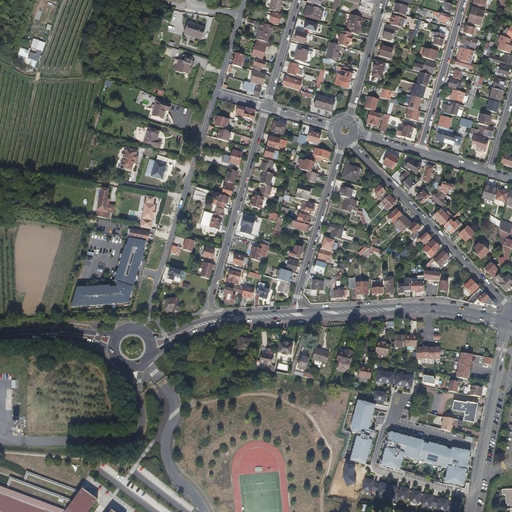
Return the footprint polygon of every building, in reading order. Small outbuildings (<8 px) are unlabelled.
[(283,1),(279,0),(271,0),(269,10),(279,13),(280,11),(283,1)] [(374,1),(370,0),(361,0),(358,11),(368,14),(371,5),(372,6),(374,1)] [(315,4),(307,2),(303,16),(319,21),(319,19),(321,20),(323,14),(322,14),(323,9),(314,7),(315,4)] [(443,14),(449,16),(452,5),(447,3),(443,2),(442,7),(445,8),(443,14)] [(407,7),(396,4),(394,9),(393,12),(395,13),(404,16),(405,16),(407,7)] [(427,9),(421,8),(419,14),(425,16),(427,9)] [(469,19),(482,22),(483,18),(481,17),(482,11),(473,8),(469,19)] [(281,16),(273,13),(270,23),(278,25),(281,16)] [(449,16),(443,14),(438,13),(437,19),(439,19),(439,21),(448,24),(450,16),(449,16)] [(361,18),(350,14),(345,32),(352,34),(358,35),(360,27),(359,26),(359,24),(361,18)] [(392,21),(391,25),(397,27),(400,28),(402,24),(403,19),(394,16),(392,16),(391,20),(392,21)] [(312,23),(304,20),(302,24),(307,26),(306,29),(309,30),(312,23)] [(204,27),(186,22),(183,33),(200,38),(204,27)] [(272,27),(260,23),(255,39),(257,40),(268,43),(272,27)] [(465,33),(464,36),(471,38),(472,35),(473,33),(475,33),(477,29),(466,26),(464,32),(465,33)] [(395,31),(385,28),(383,37),(386,38),(386,39),(390,41),(391,39),(392,40),(395,31)] [(306,34),(298,31),(295,41),(303,44),(306,35),(310,36),(311,34),(306,33),(306,34)] [(444,35),(432,31),(431,36),(434,37),(432,44),(437,45),(438,44),(441,45),(444,35)] [(340,34),(337,44),(340,45),(347,47),(349,41),(350,42),(351,37),(340,34)] [(464,36),(463,35),(461,43),(463,44),(463,45),(467,47),(468,45),(471,47),(470,50),(474,51),(477,52),(478,48),(475,48),(478,40),(471,38),(464,36)] [(508,45),(510,39),(501,35),(498,42),(500,42),(497,49),(509,53),(511,46),(508,45)] [(256,44),(255,44),(251,56),(257,58),(256,59),(262,61),(264,54),(262,54),(263,52),(264,52),(266,47),(267,48),(269,43),(268,43),(257,40),(256,44)] [(30,51),(20,48),(17,56),(25,58),(23,64),(37,68),(44,42),(38,41),(35,49),(31,48),(30,51)] [(329,48),(325,59),(331,61),(335,62),(337,58),(340,59),(341,56),(338,55),(340,45),(337,44),(328,42),(326,47),(329,48)] [(392,49),(381,46),(379,55),(389,59),(392,49)] [(437,52),(422,47),(419,56),(434,61),(437,52)] [(460,47),(456,59),(470,63),(474,51),(470,50),(460,47)] [(308,52),(298,48),(294,61),(304,64),(307,53),(308,52)] [(239,54),(235,53),(232,61),(235,62),(234,65),(241,67),(243,61),(242,61),(244,55),(239,54)] [(509,66),(511,56),(504,54),(503,57),(502,57),(501,59),(490,55),(488,61),(502,65),(502,64),(509,66)] [(192,58),(182,55),(181,60),(178,59),(176,64),(174,65),(173,69),(174,71),(182,74),(183,73),(188,74),(191,64),(190,63),(192,58)] [(470,63),(456,59),(454,64),(472,69),(473,64),(470,63)] [(253,71),(254,71),(260,73),(262,68),(264,68),(265,63),(256,60),(253,71)] [(387,64),(377,61),(373,76),(382,79),(387,64)] [(435,63),(425,61),(424,66),(415,64),(413,70),(418,71),(422,72),(422,71),(432,73),(435,63)] [(298,64),(290,62),(287,73),(295,76),(295,73),(301,75),(303,70),(297,68),(298,64)] [(508,68),(501,66),(500,67),(497,66),(495,74),(506,77),(508,68)] [(342,76),(351,79),(352,74),(350,73),(351,69),(344,68),(338,67),(336,74),(337,74),(339,74),(341,76),(342,76)] [(463,73),(455,70),(453,78),(461,80),(463,73)] [(250,83),(256,85),(257,85),(258,83),(263,85),(266,75),(260,73),(254,71),(250,83)] [(415,84),(426,87),(430,75),(418,71),(415,84)] [(349,84),(351,79),(342,76),(341,76),(339,74),(337,74),(334,84),(346,88),(347,83),(349,84)] [(301,82),(286,77),(283,86),(299,90),(301,82)] [(505,80),(496,78),(494,87),(498,88),(497,88),(502,90),(505,80)] [(457,81),(450,79),(448,86),(455,88),(456,87),(460,88),(461,83),(457,82),(457,81)] [(256,86),(256,85),(250,83),(244,81),(242,89),(254,92),(253,96),(258,98),(261,88),(256,86)] [(422,99),(426,87),(415,84),(414,84),(411,96),(421,98),(422,99)] [(397,92),(391,91),(383,88),(382,93),(381,97),(388,99),(390,94),(391,93),(396,95),(397,92)] [(488,100),(489,100),(499,103),(502,91),(492,88),(488,100)] [(464,92),(453,89),(450,98),(461,102),(461,101),(464,92)] [(465,103),(464,106),(471,108),(474,95),(470,94),(467,104),(465,103)] [(408,108),(417,110),(421,98),(411,96),(407,95),(405,102),(409,104),(408,108)] [(335,101),(318,96),(314,108),(332,113),(335,101)] [(379,99),(368,96),(367,100),(366,104),(366,103),(364,108),(375,111),(379,99)] [(499,103),(489,100),(486,110),(496,112),(499,103)] [(174,107),(160,103),(156,118),(167,121),(169,113),(172,114),(174,107)] [(452,106),(445,104),(444,108),(443,111),(450,113),(452,106)] [(469,114),(471,108),(464,106),(458,104),(456,110),(469,114)] [(254,110),(242,107),(240,113),(245,115),(244,118),(252,120),(253,120),(254,120),(255,116),(254,116),(254,115),(253,114),(254,110)] [(417,110),(408,108),(406,117),(417,121),(420,111),(417,110)] [(381,114),(370,111),(367,122),(370,123),(370,124),(375,126),(375,125),(378,125),(381,114)] [(386,132),(390,116),(387,115),(384,114),(380,130),(386,132)] [(485,126),(487,126),(488,124),(490,116),(480,114),(478,123),(478,124),(485,126)] [(439,131),(447,133),(449,128),(452,118),(441,115),(437,130),(439,131)] [(219,129),(225,130),(227,124),(227,125),(228,120),(217,117),(216,121),(214,127),(219,129)] [(285,125),(274,122),(271,132),(283,135),(285,125)] [(414,125),(403,122),(402,128),(400,127),(397,134),(410,138),(414,125)] [(478,123),(473,122),(472,124),(469,133),(474,135),(475,135),(478,124),(478,123)] [(493,128),(487,126),(485,126),(485,128),(481,127),(480,132),(483,133),(483,134),(490,136),(493,128)] [(225,130),(219,129),(218,133),(213,131),(212,137),(227,142),(230,132),(225,130)] [(163,133),(152,130),(147,145),(163,150),(165,145),(160,143),(163,133)] [(447,133),(439,131),(437,140),(442,142),(444,138),(446,139),(454,141),(453,145),(459,147),(461,137),(456,136),(455,136),(451,135),(447,133)] [(319,135),(310,132),(307,141),(317,144),(319,135)] [(475,135),(474,135),(471,144),(477,146),(476,149),(485,152),(488,142),(483,141),(484,138),(475,135)] [(280,140),(270,136),(267,146),(274,148),(275,145),(278,146),(280,140)] [(137,151),(125,148),(122,158),(123,159),(120,168),(130,172),(134,162),(136,163),(138,157),(135,156),(137,151)] [(274,150),(267,148),(264,156),(267,157),(272,158),(274,151),(274,150)] [(329,153),(314,149),(312,156),(313,157),(312,160),(320,162),(321,159),(327,161),(329,153)] [(231,156),(240,159),(242,154),(233,151),(231,156)] [(400,161),(389,154),(383,164),(393,171),(396,168),(397,168),(399,165),(398,164),(400,161)] [(240,159),(231,156),(229,163),(239,165),(240,159)] [(511,163),(511,158),(503,156),(501,162),(511,165),(511,163)] [(168,160),(158,157),(155,164),(150,178),(162,182),(166,167),(168,160)] [(314,162),(299,158),(298,164),(300,164),(298,169),(307,171),(311,172),(314,162)] [(259,171),(260,171),(269,173),(272,161),(265,159),(264,163),(262,163),(259,171)] [(411,160),(410,160),(409,160),(407,160),(406,161),(405,162),(405,164),(405,167),(417,174),(422,167),(422,166),(421,165),(421,164),(420,163),(419,163),(418,163),(417,163),(415,163),(411,160)] [(360,170),(346,166),(343,179),(356,183),(360,170)] [(433,168),(427,166),(423,182),(428,185),(433,168)] [(224,181),(225,181),(233,184),(234,184),(237,172),(228,169),(224,181)] [(269,173),(260,171),(257,183),(262,185),(268,186),(271,174),(269,173)] [(311,172),(307,171),(305,181),(314,184),(317,174),(311,172)] [(413,175),(407,172),(399,179),(404,183),(402,185),(409,191),(415,185),(409,179),(413,175)] [(233,184),(225,181),(222,193),(230,196),(233,184)] [(438,186),(437,187),(436,190),(437,190),(446,195),(447,191),(453,193),(455,186),(442,182),(441,187),(438,186)] [(268,186),(262,185),(260,193),(261,193),(260,197),(265,198),(267,199),(268,195),(269,195),(272,187),(268,186)] [(311,189),(299,185),(295,197),(308,201),(311,189)] [(381,202),(388,196),(379,186),(375,190),(376,191),(374,192),(377,195),(376,196),(381,202)] [(497,190),(485,186),(481,199),(487,200),(493,202),(497,190)] [(109,188),(102,187),(100,197),(99,198),(97,209),(96,216),(109,218),(110,211),(111,204),(108,203),(109,198),(107,197),(109,188)] [(209,191),(195,187),(192,198),(205,202),(209,191)] [(339,196),(345,198),(350,200),(353,190),(342,187),(339,196)] [(446,195),(437,190),(436,191),(437,193),(435,194),(434,193),(430,197),(433,199),(432,200),(437,205),(439,204),(441,207),(446,202),(443,199),(447,196),(446,195)] [(429,197),(422,191),(417,197),(419,199),(418,200),(422,204),(429,197)] [(501,191),(498,191),(496,200),(504,202),(507,193),(501,191)] [(228,196),(219,194),(217,201),(219,202),(218,205),(224,206),(224,204),(225,202),(227,202),(228,196)] [(261,209),(265,198),(260,197),(255,195),(253,200),(252,199),(251,203),(252,203),(251,206),(261,209)] [(388,196),(381,202),(385,206),(384,208),(387,211),(395,203),(388,196)] [(154,199),(144,197),(143,204),(142,204),(139,220),(140,220),(139,225),(151,227),(152,223),(153,223),(154,218),(155,218),(157,212),(154,212),(156,207),(152,206),(154,199)] [(343,204),(352,207),(354,200),(350,200),(345,198),(343,204)] [(314,206),(307,204),(305,212),(312,214),(314,206)] [(360,216),(363,217),(362,212),(357,211),(357,208),(352,207),(343,204),(342,209),(353,212),(353,211),(356,212),(355,215),(360,216)] [(204,211),(203,215),(221,220),(223,213),(222,213),(220,213),(221,209),(216,208),(214,214),(204,211)] [(387,218),(394,225),(402,217),(395,209),(387,218)] [(442,224),(444,226),(450,220),(439,210),(435,214),(439,218),(436,220),(441,225),(442,224)] [(296,221),(301,222),(302,218),(304,218),(305,215),(299,213),(297,218),(296,218),(295,219),(297,220),(296,221)] [(218,229),(221,220),(203,215),(200,224),(206,226),(205,230),(216,233),(217,229),(218,229)] [(309,216),(305,215),(304,218),(302,218),(301,222),(309,225),(310,220),(308,219),(309,216)] [(407,229),(412,225),(403,216),(402,217),(394,225),(402,234),(407,229)] [(256,221),(244,217),(241,228),(246,229),(245,233),(252,235),(254,231),(251,230),(253,223),(256,224),(256,221)] [(488,220),(499,227),(501,222),(501,221),(499,220),(498,222),(489,217),(488,220)] [(450,220),(444,226),(443,227),(453,237),(462,227),(460,225),(461,224),(457,220),(453,223),(450,220)] [(308,225),(292,221),(291,226),(307,230),(308,225)] [(412,225),(407,229),(413,235),(411,236),(415,240),(418,237),(420,235),(417,231),(420,228),(414,222),(412,225)] [(511,225),(501,222),(499,227),(499,230),(509,234),(510,235),(511,228),(511,225)] [(343,228),(330,225),(328,230),(331,231),(330,237),(340,239),(341,235),(346,236),(347,232),(342,231),(343,228)] [(474,233),(467,226),(465,228),(472,235),(474,233)] [(149,241),(151,231),(130,228),(129,237),(146,240),(149,241)] [(467,240),(471,236),(472,235),(465,228),(459,235),(465,241),(467,240)] [(509,234),(499,230),(502,245),(510,249),(511,249),(511,241),(507,239),(509,234)] [(423,232),(420,235),(418,237),(419,238),(418,239),(419,239),(424,244),(426,246),(429,243),(428,242),(431,239),(424,233),(423,232)] [(143,249),(146,240),(129,237),(127,244),(128,244),(127,247),(125,246),(121,261),(119,269),(119,268),(115,281),(118,281),(116,286),(110,287),(109,285),(91,287),(91,288),(88,288),(88,287),(84,287),(77,287),(72,307),(85,306),(112,304),(112,303),(129,302),(132,291),(133,291),(138,274),(137,274),(139,267),(140,267),(145,249),(143,249)] [(194,241),(186,238),(182,250),(191,252),(194,241)] [(322,249),(331,252),(332,252),(333,249),(336,250),(338,244),(333,243),(334,241),(325,238),(322,246),(323,246),(322,249)] [(439,249),(432,241),(423,250),(430,258),(439,249)] [(489,247),(484,242),(480,246),(478,244),(473,249),(475,251),(473,252),(481,260),(488,252),(486,250),(489,247)] [(269,246),(263,245),(262,249),(254,247),(251,259),(258,261),(260,255),(266,256),(268,250),(269,246)] [(502,250),(502,249),(502,245),(488,258),(491,261),(502,250)] [(302,247),(297,246),(295,252),(289,250),(288,254),(299,257),(302,247)] [(380,251),(371,247),(370,248),(369,249),(368,249),(369,254),(369,255),(372,255),(372,250),(379,253),(380,251)] [(206,248),(205,248),(203,257),(211,259),(214,250),(211,249),(206,248)] [(358,254),(360,256),(363,259),(369,254),(368,249),(369,249),(365,248),(358,254)] [(331,252),(322,249),(320,249),(318,258),(328,261),(331,252)] [(447,256),(443,252),(435,260),(432,263),(433,269),(441,268),(442,267),(441,266),(448,259),(446,257),(447,256)] [(243,258),(235,256),(233,264),(241,266),(243,258)] [(298,261),(289,258),(286,268),(295,271),(298,261)] [(435,260),(433,258),(425,266),(427,268),(432,263),(435,260)] [(215,265),(202,261),(201,265),(203,266),(200,276),(209,279),(212,268),(214,269),(215,265)] [(325,265),(317,262),(314,272),(321,274),(325,265)] [(494,279),(495,278),(500,273),(500,272),(491,263),(484,269),(494,279)] [(183,271),(170,267),(167,279),(174,281),(175,276),(181,278),(183,271)] [(241,269),(232,267),(230,273),(229,276),(228,279),(228,278),(227,280),(226,279),(225,281),(237,284),(240,273),(241,270),(241,269)] [(289,283),(293,272),(279,267),(275,279),(276,279),(289,283)] [(440,274),(423,272),(423,276),(423,279),(439,280),(440,274)] [(500,273),(495,278),(500,283),(498,284),(505,291),(507,288),(509,290),(511,286),(511,284),(511,285),(511,284),(511,279),(508,275),(505,278),(500,273)] [(445,277),(440,274),(439,280),(439,281),(441,281),(439,291),(446,292),(448,283),(444,282),(445,277)] [(333,278),(329,280),(330,286),(330,291),(334,291),(334,297),(343,297),(343,290),(334,290),(333,278)] [(392,293),(391,278),(383,279),(383,285),(385,284),(386,293),(392,293)] [(478,287),(468,278),(462,284),(464,286),(466,289),(465,290),(467,292),(468,291),(471,294),(478,287)] [(376,280),(371,280),(372,294),(382,294),(382,286),(378,286),(378,285),(375,285),(375,284),(376,284),(376,280)] [(411,285),(410,280),(405,280),(405,285),(397,286),(398,294),(403,294),(403,291),(410,291),(410,285),(411,285)] [(289,283),(281,281),(278,292),(287,294),(290,284),(289,283)] [(323,290),(322,281),(312,281),(312,291),(318,291),(318,290),(323,290)] [(355,283),(355,288),(355,295),(367,294),(367,283),(355,283)] [(262,288),(257,286),(255,293),(259,294),(259,297),(265,298),(268,289),(262,288)] [(491,295),(482,286),(473,295),(469,303),(490,308),(491,306),(493,304),(496,306),(496,303),(496,302),(495,301),(495,300),(493,297),(492,298),(490,296),(491,295)] [(243,290),(235,288),(233,288),(232,290),(226,288),(224,293),(227,294),(225,301),(232,304),(234,297),(232,296),(233,290),(242,293),(243,290)] [(250,299),(252,293),(243,290),(242,293),(241,296),(250,299)] [(178,310),(176,297),(164,299),(165,309),(166,309),(172,308),(172,311),(178,310)] [(405,337),(405,346),(417,346),(417,336),(405,336),(405,337)] [(405,346),(405,337),(394,337),(394,348),(405,348),(405,346)] [(254,346),(254,340),(247,340),(247,345),(240,346),(240,356),(252,356),(252,346),(254,346)] [(390,345),(377,343),(375,353),(388,356),(390,345)] [(289,350),(285,349),(284,350),(280,349),(278,359),(282,360),(282,361),(287,362),(287,361),(291,362),(293,352),(289,351),(289,350)] [(312,360),(318,361),(321,351),(315,349),(312,360)] [(345,351),(340,349),(336,362),(350,367),(354,353),(348,351),(347,353),(345,352),(345,351)] [(321,351),(318,361),(326,364),(329,354),(321,351)] [(274,359),(261,356),(259,368),(271,370),(274,359)] [(308,361),(303,359),(301,364),(299,363),(297,370),(304,373),(308,361)] [(470,368),(471,361),(461,360),(460,359),(459,366),(460,366),(470,368)] [(372,369),(360,366),(358,377),(369,379),(372,369)] [(387,370),(378,369),(376,380),(385,381),(387,370)] [(396,372),(387,370),(385,381),(394,383),(396,372)] [(407,373),(398,372),(396,383),(405,384),(407,373)] [(416,375),(407,374),(405,385),(414,386),(416,375)] [(433,375),(423,374),(422,381),(434,382),(435,378),(433,377),(433,375)] [(459,380),(451,379),(449,390),(457,391),(459,380)] [(483,386),(472,385),(471,393),(482,395),(483,386)] [(388,391),(375,389),(374,399),(386,401),(388,391)] [(366,463),(375,429),(370,428),(377,402),(358,397),(351,425),(352,432),(357,433),(350,459),(366,463)] [(467,401),(454,400),(452,409),(465,411),(464,419),(474,421),(477,402),(467,400),(467,401)] [(454,419),(443,417),(442,421),(441,422),(441,424),(442,425),(442,426),(441,429),(452,432),(452,426),(452,424),(453,424),(454,419)] [(418,459),(424,439),(389,430),(380,464),(399,469),(402,455),(418,459)] [(471,452),(424,439),(418,459),(446,467),(443,480),(462,485),(471,452)] [(0,491),(0,511),(88,511),(93,506),(80,496),(79,497),(78,497),(26,478),(22,488),(9,483),(5,494),(0,491)] [(374,480),(364,478),(361,490),(371,492),(374,480)] [(387,483),(377,481),(374,493),(384,496),(387,483)] [(397,486),(387,483),(384,496),(394,498),(397,486)] [(410,489),(400,486),(397,499),(407,501),(410,489)] [(511,511),(511,488),(502,489),(503,494),(505,494),(506,504),(509,504),(509,511),(511,511)] [(422,492),(412,489),(409,502),(419,504),(422,492)] [(434,494),(424,492),(421,504),(431,507),(434,494)] [(81,493),(78,497),(79,497),(80,496),(93,506),(88,511),(90,511),(96,504),(81,493)] [(449,498),(439,496),(436,509),(446,511),(449,498)] [(457,511),(460,501),(450,499),(448,511),(450,511),(457,511)]
